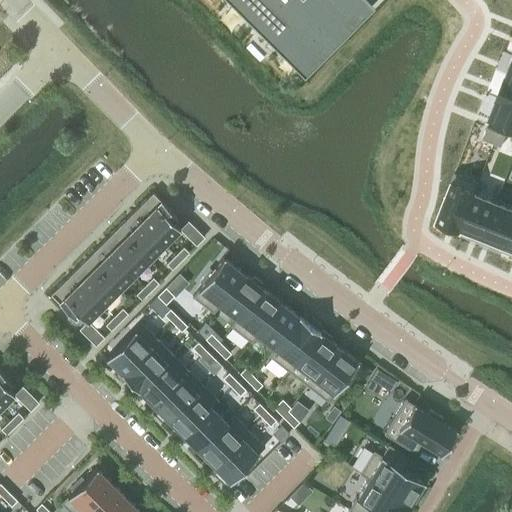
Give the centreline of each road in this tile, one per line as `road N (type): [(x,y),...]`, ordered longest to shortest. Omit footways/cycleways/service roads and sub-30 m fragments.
road 1 (tertiary): [(156,147),(253,232),(489,406)]
road 2 (residential): [(0,311),(201,511)]
road 3 (residential): [(156,147),(0,306)]
road 4 (tertiary): [(57,50),(156,147)]
road 5 (residential): [(489,406),(422,511)]
